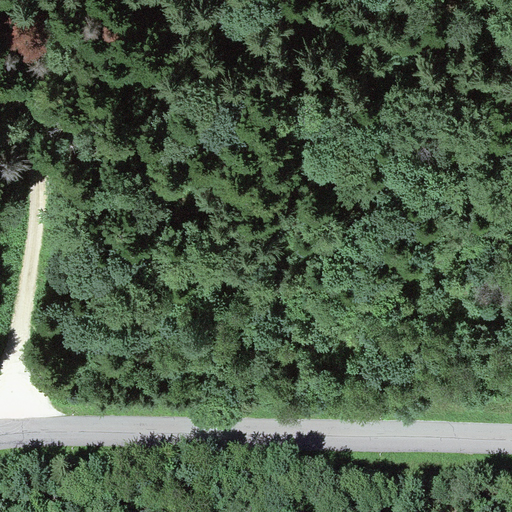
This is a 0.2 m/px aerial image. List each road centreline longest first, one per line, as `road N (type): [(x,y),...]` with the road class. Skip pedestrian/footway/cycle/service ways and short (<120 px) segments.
road 1 (tertiary): [(511,441),(109,431),(0,438)]
road 2 (track): [(0,88),(30,154),(36,209),(8,436)]
